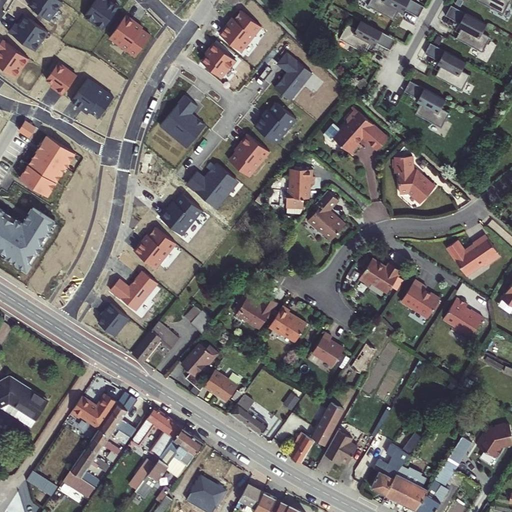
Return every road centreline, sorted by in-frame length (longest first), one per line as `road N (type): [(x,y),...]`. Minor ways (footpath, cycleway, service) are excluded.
road 1 (secondary): [(361,511),(58,328)]
road 2 (residential): [(126,158),(104,250),(58,328)]
road 3 (residential): [(376,229),(452,221),(511,178)]
road 4 (residential): [(188,33),(137,113),(126,158)]
road 5 (residential): [(0,100),(126,158)]
road 6 (residential): [(479,297),(376,229)]
